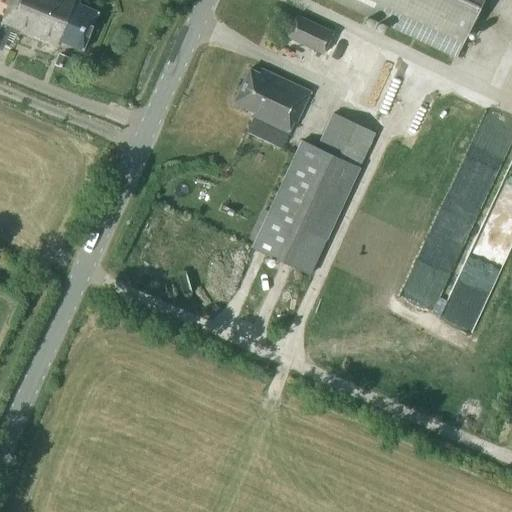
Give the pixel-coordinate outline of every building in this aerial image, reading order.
[(7,0),(6,4),(8,5),(1,23),(20,31),(56,45),(58,40),(82,50),(97,12),(78,4),(79,0),(7,0)] [(479,0),(333,0),(453,56),(479,0)] [(286,37),(322,54),(333,32),(296,15),(286,37)] [(67,58),(59,54),(55,64),(63,68),(67,58)] [(233,103),(252,112),(250,116),(287,134),(293,121),(295,123),(310,92),(260,68),(258,73),(249,69),(233,103)] [(316,148),(300,141),(250,249),(310,274),(375,133),(333,113),(316,148)] [(475,220),(487,193),(455,179),(443,205),(475,220)]
